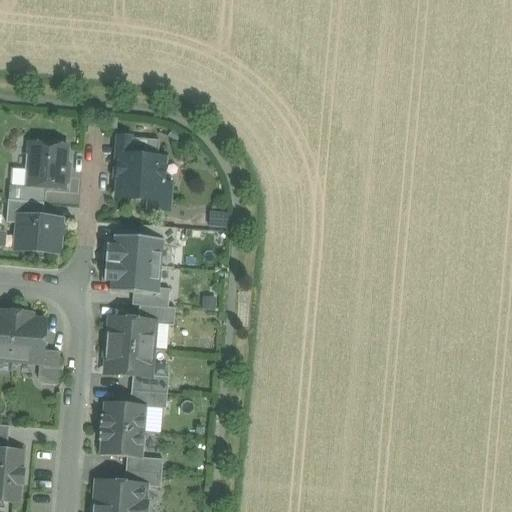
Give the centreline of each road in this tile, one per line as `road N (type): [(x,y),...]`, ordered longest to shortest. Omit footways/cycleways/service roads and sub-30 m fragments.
road 1 (residential): [(70,288),(77,334),(61,511)]
road 2 (residential): [(70,288),(86,245),(96,123)]
